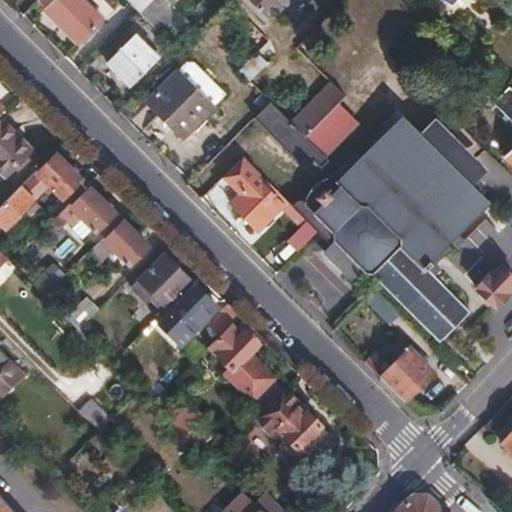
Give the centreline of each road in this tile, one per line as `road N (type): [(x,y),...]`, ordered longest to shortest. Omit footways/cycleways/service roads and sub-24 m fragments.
road 1 (residential): [(421,459),(0,34)]
road 2 (residential): [(511,366),(421,459)]
